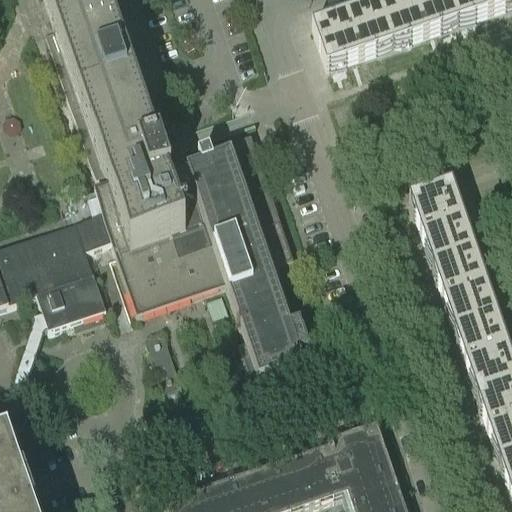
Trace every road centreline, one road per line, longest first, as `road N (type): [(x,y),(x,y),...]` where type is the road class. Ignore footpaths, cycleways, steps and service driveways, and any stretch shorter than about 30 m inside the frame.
road 1 (residential): [(393,381),(273,8)]
road 2 (residential): [(124,475),(393,381)]
road 3 (residential): [(438,511),(393,381)]
